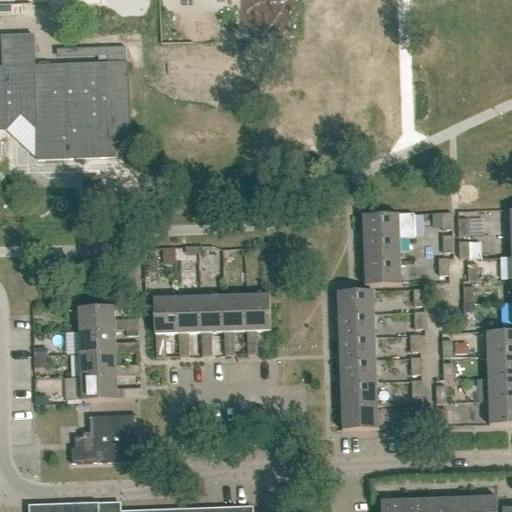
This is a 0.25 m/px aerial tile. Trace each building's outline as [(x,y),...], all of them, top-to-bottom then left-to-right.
[(0,14),(12,14),(12,6),(0,6),(0,14)] [(38,162),(38,163),(117,160),(116,144),(132,144),(129,70),(129,65),(128,65),(128,64),(127,64),(126,49),(108,49),(108,65),(51,68),(51,64),(39,65),(39,68),(35,68),(35,38),(34,38),(34,37),(3,38),(3,39),(2,39),(3,69),(0,69),(0,133),(6,133),(21,117),(36,131),(37,162),(38,162)] [(102,212),(101,180),(84,180),(86,213),(101,212),(102,212)] [(443,232),(453,231),(453,215),(452,215),(443,216),(443,232)] [(400,218),(364,219),(364,243),(401,241),(401,242),(415,241),(415,217),(400,218)] [(459,239),(470,238),(469,222),(459,222),(459,239)] [(444,255),(448,255),(454,255),(453,238),(444,238),(444,255)] [(365,265),(402,264),(401,242),(401,241),(364,243),(365,265)] [(145,243),(146,268),(156,267),(155,259),(172,258),(172,242),(145,243)] [(460,262),(468,262),(470,261),(470,245),(459,245),(460,262)] [(440,278),(449,278),(449,261),(439,261),(440,278)] [(402,264),(365,265),(366,289),(403,288),(402,264)] [(469,284),(478,284),(479,284),(479,267),(468,267),(469,284)] [(475,307),(474,290),(464,291),(464,307),(475,307)] [(414,309),(424,309),(424,293),(414,293),(414,309)] [(339,319),(376,317),(375,294),(338,295),(339,319)] [(247,298),(248,335),(272,334),(270,297),(247,298)] [(225,335),(248,335),(247,298),(224,299),(225,335)] [(202,336),(225,335),(224,299),(201,300),(202,336)] [(180,337),(202,336),(201,300),(178,301),(180,337)] [(167,360),(167,337),(180,337),(178,301),(155,301),(156,338),(157,338),(158,360),(167,360)] [(81,334),(117,333),(116,310),(80,311),(81,334)] [(465,330),(476,329),(475,313),(464,313),(465,330)] [(415,332),(425,332),(425,315),(414,315),(415,332)] [(340,342),(376,340),(376,317),(339,319),(340,342)] [(123,333),(139,333),(139,321),(123,322),(123,333)] [(81,357),(117,356),(117,333),(81,334),(81,357)] [(488,359),(511,357),(511,334),(487,335),(488,359)] [(411,355),(421,355),(420,339),(411,339),(411,355)] [(249,357),(259,357),(258,340),(248,341),(249,357)] [(341,364),(377,363),(376,340),(340,342),(341,364)] [(203,359),(213,359),(213,341),(203,342),(203,359)] [(226,358),(236,358),(236,341),(225,341),(226,358)] [(181,359),(190,359),(190,342),(180,342),(181,359)] [(444,361),(454,361),(453,344),(444,344),(444,361)] [(124,356),(140,356),(140,345),(124,345),(124,356)] [(82,380),(118,379),(117,356),(81,357),(82,380)] [(488,382),(511,380),(511,357),(488,359),(488,382)] [(412,378),(422,377),(421,361),(412,361),(412,378)] [(341,387),(378,386),(377,363),(341,364),(341,387)] [(445,384),(454,384),(454,367),(444,367),(445,384)] [(125,379),(141,378),(140,368),(124,369),(125,379)] [(45,389),(59,388),(58,374),(45,375),(45,389)] [(118,379),(82,380),(83,404),(119,403),(118,379)] [(297,389),(297,379),(274,379),(274,389),(297,389)] [(489,405),(511,403),(511,380),(488,382),(489,405)] [(413,400),(423,400),(422,384),(412,384),(413,400)] [(342,410),(379,409),(378,386),(341,387),(342,410)] [(437,406),(447,406),(447,390),(437,390),(437,406)] [(125,402),(141,401),(141,391),(125,391),(125,402)] [(511,403),(489,405),(490,429),(511,427),(511,403)] [(422,423),(431,423),(431,406),(422,406),(422,423)] [(379,409),(342,410),(343,434),(380,432),(379,409)] [(438,429),(448,429),(447,412),(438,413),(438,429)] [(71,450),(72,467),(144,465),(143,433),(138,433),(137,418),(90,420),(91,439),(75,439),(75,450),(71,450)] [(474,501),(474,511),(498,511),(498,500),(474,501)] [(451,511),(474,511),(474,501),(451,502),(451,511)] [(429,511),(451,511),(451,502),(429,503),(429,511)] [(406,511),(429,511),(429,503),(406,504),(406,511)]
